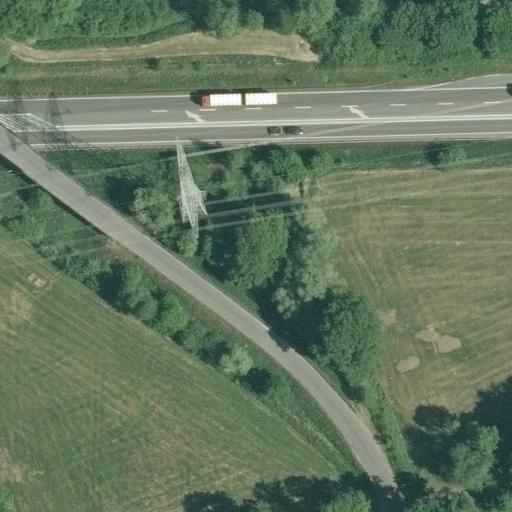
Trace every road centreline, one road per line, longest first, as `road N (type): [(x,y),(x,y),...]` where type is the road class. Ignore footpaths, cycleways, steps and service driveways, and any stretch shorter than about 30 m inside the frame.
road 1 (unclassified): [(395,511),(347,426),(279,348),(0,143)]
road 2 (trunk): [(0,122),(511,111)]
